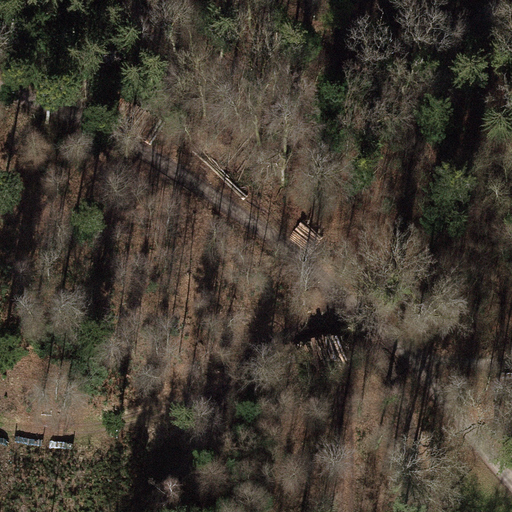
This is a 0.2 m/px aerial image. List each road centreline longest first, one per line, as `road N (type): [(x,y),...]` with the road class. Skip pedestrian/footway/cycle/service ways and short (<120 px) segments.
road 1 (track): [(0,87),(123,135),(224,195),(399,350)]
road 2 (track): [(150,511),(265,349),(302,327),(358,311)]
road 3 (track): [(238,384),(121,422),(40,430),(0,424)]
road 4 (track): [(426,511),(406,410),(372,322)]
road 5 (track): [(399,350),(511,480)]
